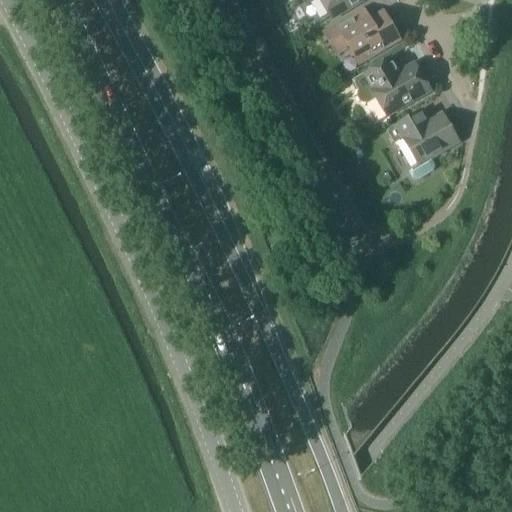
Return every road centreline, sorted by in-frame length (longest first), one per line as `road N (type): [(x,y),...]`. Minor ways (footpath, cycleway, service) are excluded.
road 1 (primary): [(341,511),(235,262),(101,0)]
road 2 (unclassified): [(235,511),(176,354),(5,0)]
road 3 (primary): [(59,0),(234,363),(288,511)]
